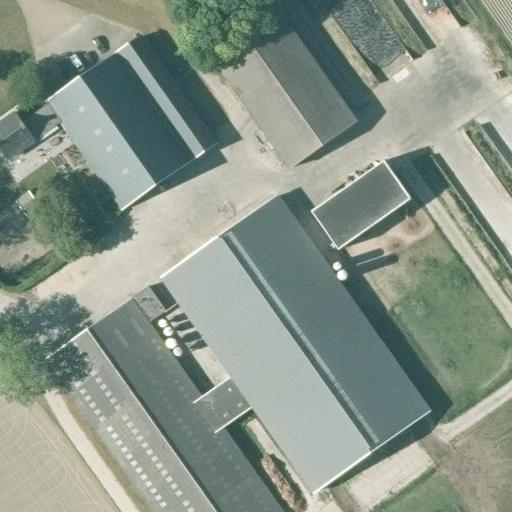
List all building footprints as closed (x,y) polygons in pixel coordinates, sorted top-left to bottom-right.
[(216,64),(293,171),(360,121),(285,15),(216,64)] [(220,143),(210,129),(145,36),(119,53),(51,102),(52,104),(26,122),(20,113),(0,126),(0,144),(9,159),(37,140),(37,139),(63,120),(125,210),(195,162),(220,143)] [(367,101),(384,86),(376,77),(359,92),(367,101)] [(413,198),(387,161),(314,212),(341,250),(413,198)] [(26,216),(38,207),(28,193),(16,202),(26,216)] [(205,394),(227,425),(260,401),(325,493),(421,425),(265,205),(169,274),(238,371),(205,394)] [(169,308),(152,286),(51,358),(160,511),(287,511),(288,511),(227,425),(205,394),(152,320),(169,308)]
